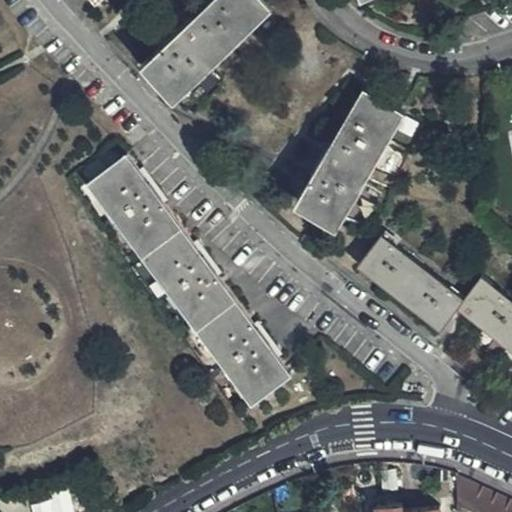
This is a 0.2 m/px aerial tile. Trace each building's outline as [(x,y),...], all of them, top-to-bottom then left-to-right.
[(175,95),(273,4),(268,0),(208,0),(144,60),(175,95)] [(338,223),(404,107),(363,84),(348,111),(322,155),(297,198),(338,223)] [(290,368),(126,152),(89,179),(116,216),(199,326),(253,397),(290,368)] [(309,225),(298,239),(309,248),(319,234),(309,225)] [(511,298),(479,272),(463,293),(382,230),(358,263),(441,326),(459,304),(511,346),(511,298)] [(511,511),(511,496),(454,471),(456,504),(473,511),(511,511)] [(35,511),(76,511),(72,491),(33,499),(35,511)] [(439,511),(438,507),(408,509),(403,510),(401,503),(377,506),(377,511),(439,511)]
